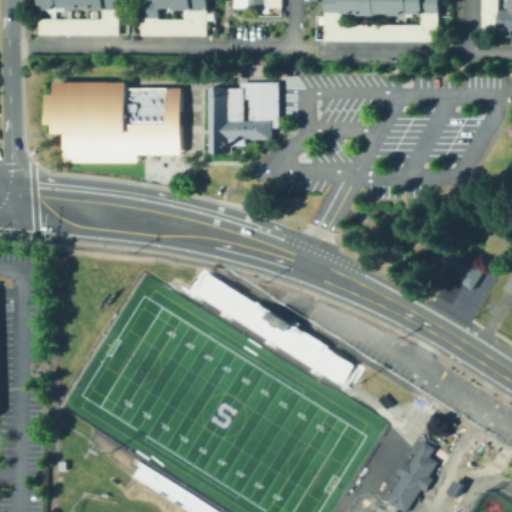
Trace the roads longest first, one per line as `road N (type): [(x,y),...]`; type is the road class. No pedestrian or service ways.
road 1 (secondary): [(220,233),(2,204)]
road 2 (secondary): [(511,375),(392,303)]
road 3 (secondary): [(0,76),(2,204)]
